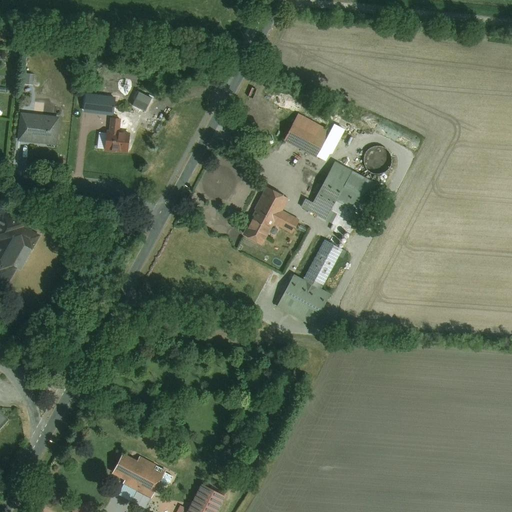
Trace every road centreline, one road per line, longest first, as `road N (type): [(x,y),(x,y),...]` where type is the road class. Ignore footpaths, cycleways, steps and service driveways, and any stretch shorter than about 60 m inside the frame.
road 1 (tertiary): [(162,216),(283,0)]
road 2 (track): [(511,24),(281,4)]
road 3 (tertiary): [(65,390),(162,216)]
road 4 (unclassified): [(0,172),(101,182),(162,216)]
